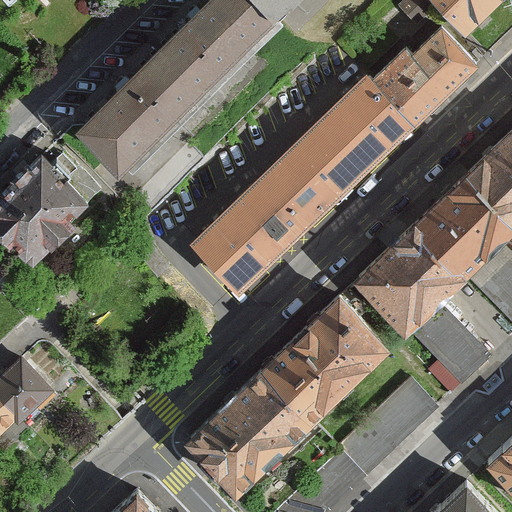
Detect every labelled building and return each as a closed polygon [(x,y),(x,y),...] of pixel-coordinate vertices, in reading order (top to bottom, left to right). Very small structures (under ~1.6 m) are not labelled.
[(276,11),(265,0),(198,0),(152,46),(196,89),(276,11)] [(265,0),(276,11),(287,0),(265,0)] [(477,19),(496,0),(434,0),(466,30),(477,19)] [(405,41),(373,71),(413,114),(416,117),(478,58),(442,20),(412,48),(405,41)] [(117,169),(196,89),(152,46),(73,125),(117,169)] [(290,232),(413,114),(373,71),(367,66),(190,235),(213,259),(236,283),(290,232)] [(511,129),(497,144),(469,170),(511,215),(511,129)] [(188,143),(136,189),(152,206),(203,159),(188,143)] [(56,162),(44,149),(0,192),(0,226),(34,261),(104,193),(65,153),(56,162)] [(442,196),(414,222),(461,270),(463,267),(495,237),(501,231),(501,232),(505,228),(505,227),(511,220),(511,215),(469,170),(442,196)] [(401,235),(360,274),(406,323),(435,295),(444,287),(443,286),(447,283),(461,270),(414,222),(401,235)] [(495,237),(463,267),(511,317),(511,252),(502,242),(501,244),(495,237)] [(349,287),(340,294),(356,310),(364,302),(349,287)] [(267,360),(262,364),(309,414),(385,341),(356,310),(340,294),(339,293),(319,313),(317,311),(312,316),(307,321),(308,323),(273,356),(271,355),(267,360)] [(435,295),(406,323),(439,357),(461,379),(462,380),(490,353),(435,295)] [(23,349),(0,370),(0,390),(18,410),(21,412),(53,382),(25,352),(23,349)] [(461,379),(439,357),(429,367),(450,389),(461,379)] [(309,414),(262,364),(261,365),(262,366),(226,401),(190,436),(236,484),(309,414)] [(339,444),(340,445),(365,472),(438,404),(411,376),(339,444)] [(0,426),(18,410),(0,390),(0,426)] [(511,435),(488,458),(511,483),(511,435)] [(340,445),(269,511),(322,511),(365,472),(340,445)] [(499,511),(467,478),(441,503),(440,502),(434,508),(430,511),(499,511)] [(143,493),(137,487),(110,511),(160,511),(159,510),(143,493)]
